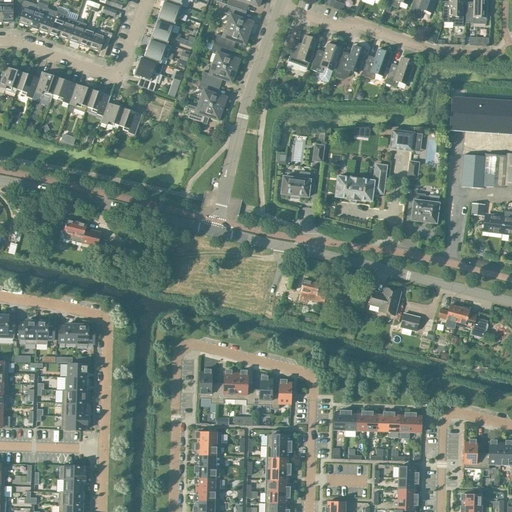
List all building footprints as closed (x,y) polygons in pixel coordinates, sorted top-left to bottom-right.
[(12,0),(1,0),(2,3),(1,3),(1,5),(2,5),(2,23),(9,23),(9,21),(13,21),(12,0)] [(123,3),(113,0),(110,0),(109,5),(121,10),(123,3)] [(178,13),(181,7),(164,0),(160,10),(177,16),(176,19),(181,20),(183,15),(178,13)] [(261,4),(262,0),(228,0),(227,5),(242,10),(245,3),(258,7),(259,3),(261,4)] [(331,0),(327,0),(325,6),(333,9),(335,1),(331,0)] [(407,6),(409,0),(387,0),(386,4),(398,8),(400,3),(407,6)] [(413,0),(409,12),(421,17),(423,11),(431,14),(435,0),(421,0),(421,3),(414,0),(413,0)] [(441,2),(441,23),(453,23),(454,17),(461,17),(462,0),(448,0),(448,10),(442,10),(442,2),(441,2)] [(466,3),(465,18),(465,24),(478,24),(478,18),(486,18),(486,0),(473,0),(473,11),(466,11),(466,3)] [(29,27),(37,6),(23,1),(18,16),(21,17),(18,23),(29,27)] [(335,3),(333,9),(342,12),(344,6),(335,3)] [(239,18),(242,10),(227,5),(224,14),(230,16),(226,26),(250,35),(253,28),(251,27),(252,23),(239,18)] [(39,31),(47,9),(37,6),(29,27),(39,31)] [(116,11),(104,7),(102,13),(113,17),(116,11)] [(49,34),(57,13),(47,9),(39,31),(49,34)] [(174,26),(176,19),(177,16),(160,10),(157,20),(174,26)] [(59,38),(67,16),(57,13),(49,34),(59,38)] [(69,41),(76,21),(66,18),(67,16),(59,38),(69,41)] [(172,33),(174,26),(157,20),(154,30),(170,36),(170,38),(174,39),(176,34),(172,33)] [(79,45),(85,29),(86,25),(76,21),(69,41),(79,45)] [(248,41),(250,35),(226,26),(222,37),(216,35),(214,43),(229,48),(231,41),(244,45),(246,41),(248,41)] [(89,48),(95,32),(85,29),(79,45),(89,48)] [(95,32),(89,48),(100,52),(101,48),(107,50),(112,34),(101,30),(99,34),(95,32)] [(172,46),(167,44),(170,38),(170,36),(154,30),(150,39),(171,47),(172,46)] [(307,69),(317,40),(304,36),(299,52),(292,50),(295,42),(294,42),(287,62),(307,69)] [(169,53),(171,47),(150,39),(147,49),(164,55),(163,57),(167,59),(169,53)] [(226,56),(229,48),(214,43),(211,51),(216,53),(213,64),(237,72),(239,66),(237,65),(239,61),(226,56)] [(318,50),(311,70),(323,74),(325,69),(332,71),(340,48),(328,44),(322,60),(315,58),(318,50)] [(343,80),(348,78),(350,71),(357,73),(362,60),(365,51),(353,46),(347,62),(341,60),(343,53),(343,52),(334,77),(343,80)] [(161,64),(163,57),(164,55),(147,49),(144,58),(140,57),(162,65),(163,65),(161,64)] [(368,56),(361,76),(373,80),(375,74),(382,77),(390,54),(378,50),(372,66),(366,64),(368,56)] [(159,75),(162,65),(140,57),(136,67),(159,75)] [(391,64),(384,84),(396,88),(398,83),(405,85),(413,62),(401,58),(395,74),(389,72),(392,64),(391,64)] [(235,79),(237,72),(213,64),(209,74),(203,72),(200,81),(215,86),(218,78),(231,83),(233,78),(235,79)] [(16,90),(22,73),(5,67),(0,81),(0,93),(3,94),(4,91),(15,95),(16,90)] [(153,92),(159,75),(136,67),(133,76),(139,78),(136,86),(153,92)] [(40,79),(35,93),(41,95),(39,100),(50,103),(53,95),(59,79),(41,72),(39,79),(40,79)] [(35,93),(40,79),(39,79),(22,73),(16,90),(27,94),(26,97),(33,99),(35,93)] [(69,105),(76,85),(59,79),(53,95),(63,99),(62,102),(69,105)] [(213,94),(215,86),(200,81),(197,89),(199,90),(199,91),(199,92),(200,94),(201,95),(202,95),(199,102),(224,110),(226,104),(224,103),(226,98),(213,94)] [(87,107),(93,91),(76,85),(69,105),(75,107),(74,109),(85,113),(87,107)] [(108,103),(109,99),(110,97),(93,91),(87,107),(97,111),(96,114),(102,116),(103,117),(107,103),(108,103)] [(511,134),(511,101),(451,97),(449,131),(511,134)] [(118,126),(124,109),(108,103),(109,99),(108,103),(107,103),(103,117),(102,116),(100,123),(107,126),(108,122),(118,126)] [(221,117),(224,110),(199,102),(197,108),(187,104),(184,115),(188,116),(187,118),(202,124),(205,116),(218,121),(220,116),(221,117)] [(124,109),(118,126),(129,130),(127,133),(135,135),(142,115),(124,109)] [(414,134),(392,131),(390,149),(412,152),(413,143),(414,134)] [(414,134),(413,143),(420,144),(421,135),(414,134)] [(321,162),(323,146),(314,145),(312,161),(321,162)] [(485,157),(483,187),(504,189),(504,186),(511,186),(511,154),(506,154),(506,156),(485,155),(485,157)] [(485,157),(463,155),(461,187),(483,189),(483,187),(485,157)] [(409,162),(407,178),(416,179),(418,163),(409,162)] [(383,190),(385,173),(374,171),(373,181),(362,180),(349,178),(337,177),(335,197),(345,199),(360,201),(371,202),(372,196),(378,197),(379,189),(383,190)] [(308,180),(309,174),(300,173),(299,179),(283,177),(281,194),(290,196),(292,197),(292,196),(296,196),(296,197),(298,197),(308,198),(310,181),(308,180)] [(413,201),(411,221),(436,224),(438,204),(437,204),(438,197),(429,196),(429,198),(424,197),(424,196),(415,195),(415,201),(413,201)] [(482,216),(484,206),(472,204),(471,214),(482,216)] [(511,212),(504,211),(503,218),(501,232),(501,234),(511,235),(511,212)] [(497,218),(497,216),(491,215),(490,217),(484,216),(483,232),(483,230),(501,232),(503,218),(497,218)] [(97,247),(100,233),(85,229),(86,224),(67,220),(63,233),(64,233),(62,239),(81,244),(81,243),(97,247)] [(120,252),(122,246),(108,242),(107,249),(120,252)] [(294,290),(297,279),(288,277),(286,288),(294,290)] [(323,304),(326,292),(317,290),(319,284),(303,280),(299,298),(323,304)] [(394,315),(400,293),(384,289),(382,296),(378,295),(379,294),(372,292),(369,305),(379,307),(378,312),(394,315)] [(454,335),(460,312),(448,309),(442,332),(454,335)] [(477,321),(478,317),(460,312),(454,335),(470,339),(469,344),(487,349),(492,329),(485,327),(486,323),(477,321)] [(416,332),(419,318),(403,314),(400,328),(416,332)] [(8,316),(0,315),(0,338),(14,339),(14,318),(8,318),(8,316)] [(36,345),(36,322),(25,321),(25,323),(19,323),(18,339),(25,340),(25,344),(36,345)] [(47,345),(47,340),(54,341),(54,324),(48,324),(48,322),(36,322),(36,345),(47,345)] [(76,346),(76,325),(65,325),(65,327),(59,326),(58,343),(75,344),(75,346),(76,346)] [(87,346),(87,344),(94,344),(94,328),(88,327),(88,326),(76,325),(76,346),(87,346)] [(0,373),(8,374),(8,363),(2,362),(0,362),(0,373)] [(82,365),(68,364),(67,377),(65,377),(65,378),(86,378),(87,365),(82,365)] [(217,404),(217,384),(211,384),(211,372),(210,372),(210,371),(205,370),(204,372),(199,372),(198,399),(210,399),(210,404),(217,404)] [(217,384),(217,404),(223,405),(223,400),(235,400),(236,373),(231,373),(231,371),(225,371),(225,372),(224,372),(223,384),(217,384)] [(247,390),(247,373),(246,373),(246,372),(240,371),(240,373),(236,373),(235,400),(246,401),(246,405),(252,406),(253,390),(247,390)] [(253,390),(252,406),(270,406),(270,409),(271,379),(266,379),(266,377),(261,377),(261,378),(259,378),(259,390),(253,390)] [(86,391),(86,378),(65,378),(64,390),(62,390),(62,391),(86,391)] [(271,379),(270,409),(278,409),(279,405),(290,405),(291,382),(286,382),(286,381),(280,381),(280,382),(279,382),(278,394),(271,393),(272,379),(271,379)] [(85,404),(86,391),(62,391),(62,404),(85,404)] [(85,417),(85,404),(62,404),(61,417),(87,417),(85,417)] [(333,431),(344,431),(345,412),(340,411),(340,413),(334,413),(333,431)] [(344,431),(355,431),(356,413),(350,413),(350,412),(345,412),(344,431)] [(355,431),(366,432),(367,412),(362,412),(362,414),(356,413),(355,431)] [(366,432),(377,432),(377,414),(372,414),(372,412),(367,412),(366,432)] [(377,432),(388,432),(388,413),(383,413),(383,414),(377,414),(377,432)] [(388,432),(398,433),(399,415),(393,415),(393,413),(388,413),(388,432)] [(398,433),(409,433),(410,414),(405,414),(405,415),(399,415),(398,433)] [(415,414),(410,414),(409,433),(420,433),(421,416),(415,415),(415,414)] [(9,417),(1,417),(0,416),(0,428),(1,428),(9,428),(9,417)] [(87,426),(87,417),(61,417),(61,430),(79,431),(85,431),(85,426),(87,426)] [(234,425),(252,426),(252,418),(234,418),(234,425)] [(195,444),(221,445),(221,433),(216,433),(216,429),(208,429),(207,433),(197,432),(197,433),(196,433),(195,439),(197,439),(197,444),(195,444)] [(266,435),(266,447),(290,447),(290,442),(289,442),(289,436),(279,435),(279,431),(271,431),(271,435),(266,435)] [(482,454),(476,454),(476,442),(475,442),(475,441),(469,440),(469,442),(464,442),(463,469),(482,470),(482,454)] [(482,470),(488,470),(489,465),(500,465),(500,443),(495,443),(495,441),(490,441),(490,443),(489,442),(488,454),(482,454),(482,470)] [(511,459),(511,460),(511,449),(511,443),(511,442),(505,442),(505,443),(500,443),(500,465),(511,466),(510,475),(511,475),(511,459)] [(221,445),(195,444),(195,450),(197,450),(196,456),(195,456),(220,456),(221,445)] [(266,447),(266,458),(288,459),(289,452),(290,452),(290,447),(266,447)] [(220,456),(195,456),(195,461),(196,461),(196,467),(195,467),(220,468),(220,456)] [(266,458),(265,469),(290,470),(290,465),(288,465),(288,459),(266,458)] [(79,467),(60,466),(59,480),(85,481),(85,472),(83,472),(83,467),(79,467)] [(220,468),(195,467),(194,473),(196,473),(196,478),(194,478),(220,479),(220,468)] [(417,479),(417,474),(416,474),(416,468),(398,467),(398,478),(417,479)] [(265,469),(265,481),(288,481),(288,475),(289,475),(290,470),(265,469)] [(220,479),(194,478),(194,484),(196,484),(195,490),(219,491),(220,479)] [(415,490),(416,484),(417,484),(417,479),(398,478),(398,489),(415,490)] [(85,481),(59,480),(64,480),(63,492),(59,492),(59,493),(83,493),(83,481),(85,481)] [(265,481),(265,492),(289,493),(289,488),(287,488),(288,481),(265,481)] [(398,489),(397,500),(417,500),(417,495),(415,495),(415,490),(398,489)] [(219,502),(219,491),(195,490),(195,496),(194,496),(193,501),(195,501),(219,502)] [(265,492),(264,504),(287,504),(287,498),(289,498),(289,493),(265,492)] [(486,507),(481,507),(481,492),(473,492),(473,495),(462,495),(461,495),(461,501),(462,501),(462,507),(460,507),(486,507)] [(82,506),(83,493),(59,493),(58,506),(82,506)] [(415,511),(415,505),(416,505),(417,500),(397,500),(397,510),(394,510),(394,511),(415,511)] [(218,511),(219,502),(195,501),(195,507),(193,507),(193,511),(218,511)] [(325,511),(344,511),(345,503),(327,502),(327,508),(325,508),(325,511)]
